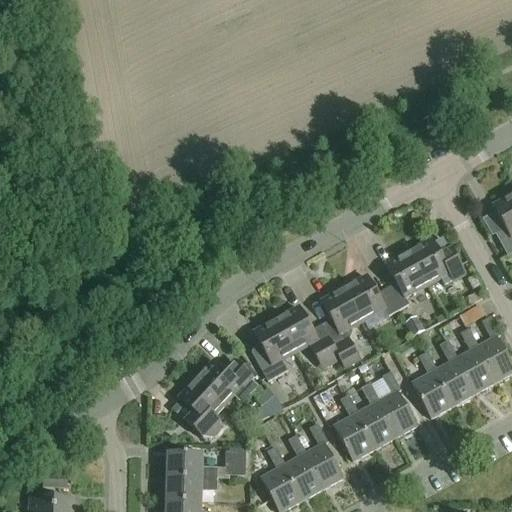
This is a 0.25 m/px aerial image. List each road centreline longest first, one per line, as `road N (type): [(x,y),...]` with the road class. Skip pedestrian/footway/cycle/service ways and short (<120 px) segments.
road 1 (residential): [(93,409),(130,387),(234,290),(432,175)]
road 2 (residential): [(373,511),(394,489),(511,422)]
road 3 (residential): [(511,318),(432,175)]
